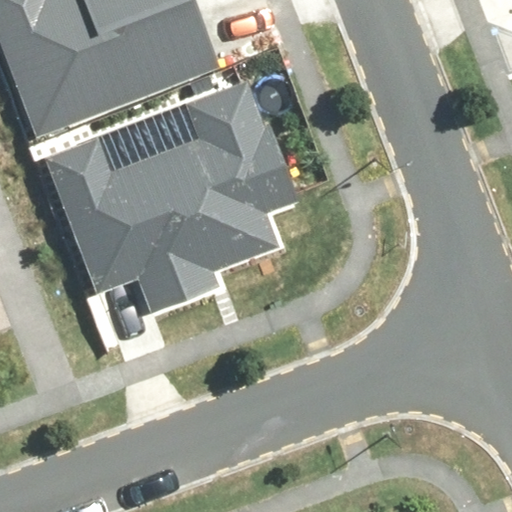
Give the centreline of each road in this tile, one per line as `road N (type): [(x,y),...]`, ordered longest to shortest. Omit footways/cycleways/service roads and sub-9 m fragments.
road 1 (residential): [(492,340),(3,511)]
road 2 (residential): [(364,0),(492,340)]
